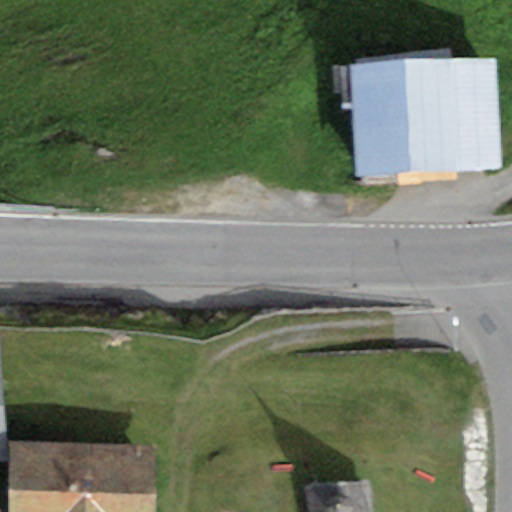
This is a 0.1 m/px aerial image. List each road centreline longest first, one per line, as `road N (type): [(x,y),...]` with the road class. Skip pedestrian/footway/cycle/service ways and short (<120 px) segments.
road 1 (tertiary): [(0,246),(353,258),(511,253)]
road 2 (track): [(177,511),(197,393),(218,366),(252,345),(511,315)]
